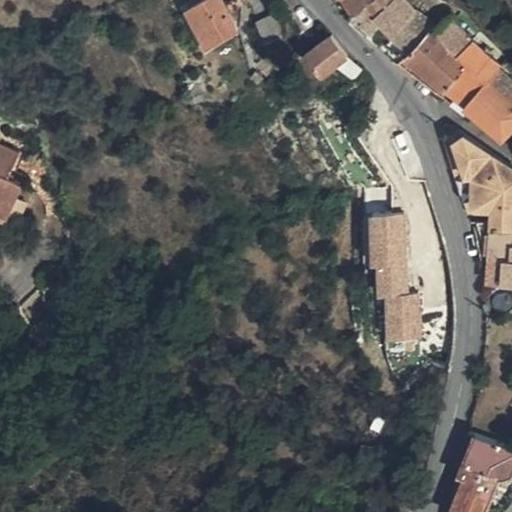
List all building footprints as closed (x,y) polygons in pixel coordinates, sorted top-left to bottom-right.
[(242,24),(227,0),(200,0),(191,5),(213,42),(242,24)] [(380,10),(389,0),(367,0),(360,8),(374,27),(386,16),(380,10)] [(396,26),(418,3),(415,0),(389,0),(380,10),(386,16),(396,26)] [(415,45),(436,21),(418,3),(396,26),(415,45)] [(402,60),(435,85),(442,78),(440,75),(474,37),(451,13),(436,21),(415,45),(402,60)] [(308,49),(323,71),(335,62),(350,51),(336,30),(308,49)] [(495,65),(499,60),(474,37),(440,75),(442,78),(466,99),(495,65)] [(350,51),(335,62),(355,76),(367,62),(350,51)] [(466,99),(511,141),(511,140),(511,80),(495,65),(466,99)] [(511,171),(508,171),(508,159),(466,133),(451,137),(477,206),(477,210),(500,210),(502,256),(511,256),(511,171)] [(40,180),(33,176),(26,171),(35,155),(9,139),(0,154),(0,214),(13,223),(40,180)] [(26,171),(33,176),(43,159),(35,155),(26,171)] [(413,288),(409,207),(374,209),(376,258),(383,258),(384,290),(390,289),(392,335),(427,333),(425,288),(413,288)] [(12,260),(30,272),(19,256),(12,260)] [(42,288),(30,272),(12,260),(0,268),(0,274),(20,303),(42,288)] [(460,511),(489,511),(502,482),(508,485),(511,481),(511,447),(474,434),(466,465),(471,468),(466,479),(472,482),(460,511)]
